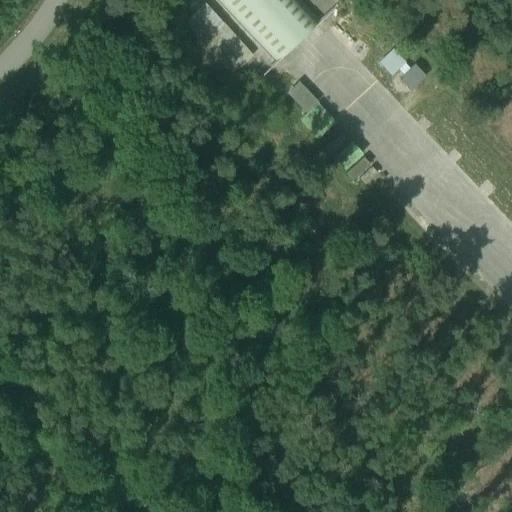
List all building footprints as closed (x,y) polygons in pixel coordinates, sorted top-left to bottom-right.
[(205,0),(185,19),(236,71),(257,50),(207,0),(205,0)] [(320,20),(300,0),(212,0),(274,64),(297,42),(320,20)] [(383,56),(393,73),(409,63),(399,47),(383,56)] [(414,89),(430,74),(419,62),(402,77),(414,89)] [(302,79),(291,89),(311,110),(304,118),(322,137),(341,120),(302,79)] [(367,183),(382,167),(344,132),(329,149),(351,169),(352,169),(367,183)]
